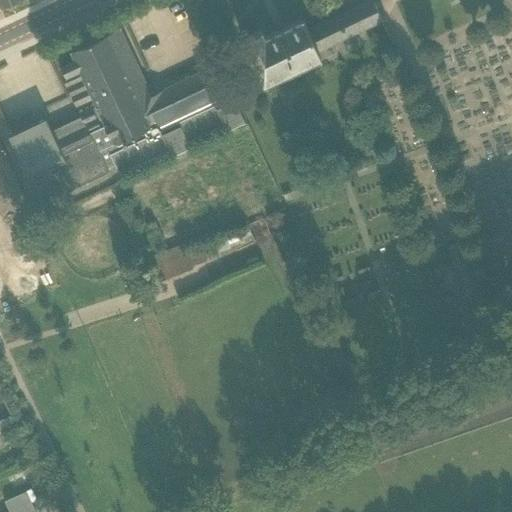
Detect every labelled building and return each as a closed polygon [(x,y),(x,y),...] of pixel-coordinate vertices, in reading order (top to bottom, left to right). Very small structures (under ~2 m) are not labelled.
[(382,20),(372,0),(369,0),(307,30),(303,19),(264,38),(261,30),(242,39),(264,86),(334,52),(331,44),(382,20)] [(33,178),(31,175),(52,165),(65,192),(109,172),(106,166),(114,163),(118,173),(168,149),(171,156),(191,147),(187,140),(223,123),(226,131),(245,122),(217,63),(163,89),(145,83),(119,28),(70,51),(74,60),(60,67),(65,76),(62,77),(75,106),(94,97),(98,105),(79,114),(80,117),(40,136),(34,123),(11,134),(10,130),(8,131),(31,179),(33,178)] [(363,252),(336,260),(344,286),(353,283),(356,293),(374,287),(363,252)] [(5,502),(9,511),(10,511),(32,502),(27,491),(5,502)] [(36,511),(32,502),(10,511),(36,511)]
